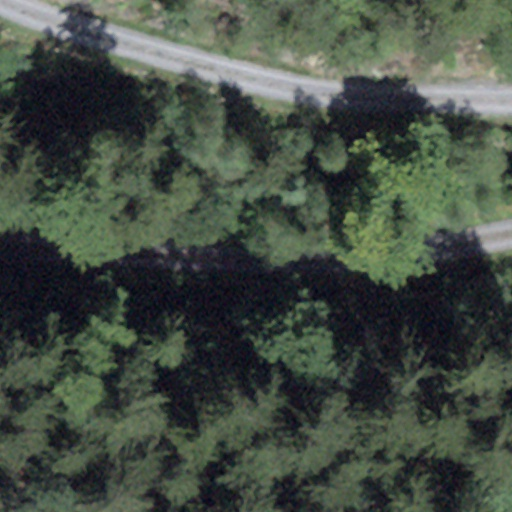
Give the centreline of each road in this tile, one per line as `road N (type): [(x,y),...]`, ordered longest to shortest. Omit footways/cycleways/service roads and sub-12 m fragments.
road 1 (track): [(511,98),(379,98),(216,73),(9,0)]
road 2 (track): [(0,251),(316,257),(511,234)]
